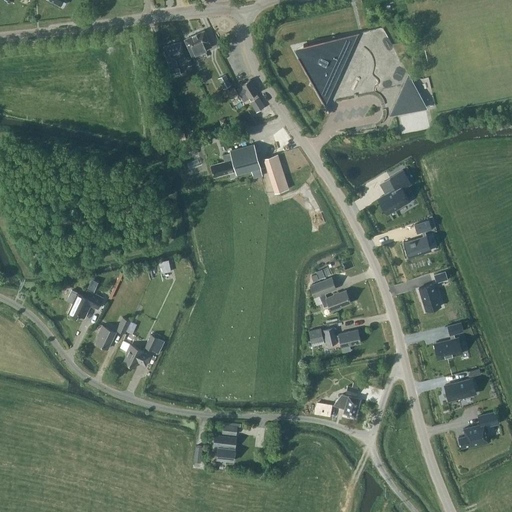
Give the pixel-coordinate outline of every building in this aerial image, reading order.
[(191,56),(211,47),(204,30),(184,39),(191,56)] [(345,42),(348,36),(359,33),(337,37),(333,36),(332,38),(303,45),(303,46),(298,56),(297,57),(311,82),(310,85),(314,87),(325,107),(326,106),(321,99),(324,93),(328,95),(351,45),(345,42)] [(179,68),(176,59),(184,57),(181,42),(163,46),(167,61),(169,70),(171,77),(181,74),(179,67),(179,68)] [(201,83),(207,81),(204,73),(198,76),(201,83)] [(223,89),(231,85),(225,74),(217,78),(223,89)] [(248,98),(258,92),(250,79),(240,85),(241,87),(238,89),(242,95),(245,93),(248,98)] [(411,92),(414,86),(411,80),(406,89),(399,104),(399,105),(395,114),(402,113),(407,109),(413,111),(426,108),(420,96),(411,92)] [(231,97),(238,93),(234,87),(227,92),(231,97)] [(256,113),(265,107),(259,96),(249,102),(256,113)] [(262,176),(257,159),(253,144),(229,151),(230,153),(222,155),(224,161),(210,165),(213,177),(235,171),(236,175),(251,171),(253,178),(262,176)] [(183,159),(196,154),(193,145),(179,150),(183,159)] [(275,193),(289,189),(278,153),(263,158),(275,193)] [(389,178),(395,188),(378,199),(387,214),(409,201),(400,186),(409,181),(403,170),(389,178)] [(403,241),(408,258),(408,257),(421,253),(431,250),(430,247),(426,235),(426,234),(424,231),(431,228),(429,220),(414,224),(417,233),(422,231),(423,236),(416,238),(416,239),(412,240),(411,239),(404,242),(403,241)] [(159,265),(160,273),(171,270),(169,263),(159,265)] [(316,273),(311,275),(313,281),(330,275),(327,267),(315,271),(316,273)] [(445,271),(433,275),(436,283),(447,279),(445,271)] [(326,297),(325,293),(335,288),(331,277),(310,285),(314,297),(319,295),(323,307),(329,305),(331,311),(340,308),(339,307),(350,302),(345,290),(326,297)] [(87,288),(94,291),(98,281),(92,279),(87,288)] [(433,283),(419,287),(426,310),(440,306),(438,298),(433,283)] [(84,296),(77,293),(71,290),(66,300),(72,303),(68,313),(76,317),(77,314),(84,317),(90,305),(97,309),(103,298),(87,290),(84,296)] [(124,333),(130,320),(122,316),(116,329),(124,333)] [(451,339),(434,343),(438,359),(459,353),(455,337),(454,333),(463,331),(461,322),(447,325),(451,339)] [(107,349),(115,332),(102,325),(97,335),(99,336),(95,343),(107,349)] [(312,344),(324,341),(320,327),(308,330),(312,344)] [(335,335),(333,327),(323,329),(326,344),(336,342),(340,341),(343,352),(351,350),(350,345),(361,342),(359,335),(359,336),(357,329),(338,333),(338,334),(335,335)] [(160,354),(166,341),(150,333),(144,347),(160,354)] [(146,365),(151,355),(143,351),(143,350),(130,344),(125,354),(126,355),(123,362),(135,368),(138,361),(146,365)] [(478,367),(467,370),(468,376),(480,373),(478,367)] [(469,379),(444,385),(448,400),(473,394),(469,379)] [(356,396),(358,388),(347,385),(345,393),(356,396)] [(348,396),(341,394),(333,405),(344,408),(343,413),(355,416),(360,399),(348,395),(348,396)] [(330,417),(332,404),(316,401),(314,414),(330,417)] [(495,411),(484,414),(486,423),(497,420),(495,411)] [(484,423),(480,424),(463,428),(465,436),(458,437),(460,447),(467,446),(468,447),(488,442),(485,426),(484,423)] [(236,434),(237,426),(223,424),(222,433),(236,434)] [(234,449),(236,437),(214,435),(213,445),(218,445),(218,447),(216,459),(233,461),(234,449)] [(194,461),(199,462),(202,446),(196,446),(194,461)]
